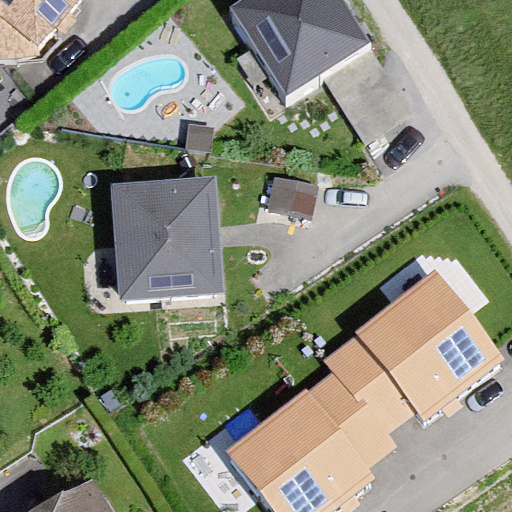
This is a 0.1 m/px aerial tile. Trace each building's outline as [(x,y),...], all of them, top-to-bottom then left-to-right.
[(0,0),(0,57),(19,56),(64,0),(0,0)] [(363,39),(337,0),(228,0),(222,5),(279,93),(363,39)] [(208,174),(102,182),(112,299),(218,290),(208,174)] [(335,382),(229,464),(266,511),(337,511),(372,485),(365,476),(396,452),(382,435),(407,416),(424,437),(511,370),(436,274),(321,363),(335,382)] [(107,511),(84,477),(29,511),(107,511)]
